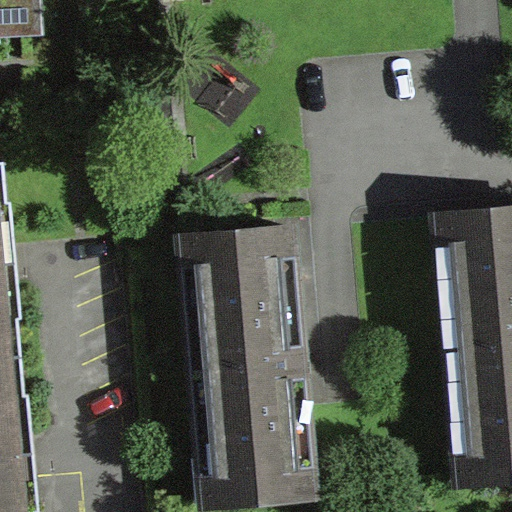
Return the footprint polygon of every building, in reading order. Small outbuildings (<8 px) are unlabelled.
[(0,0),(0,25),(32,24),(31,0),(0,0)] [(7,199),(3,160),(0,159),(0,356),(21,354),(18,317),(21,315),(15,247),(11,200),(7,199)] [(511,206),(436,214),(458,482),(511,477),(511,206)] [(292,226),(181,235),(204,503),(314,494),(302,350),(292,226)] [(21,354),(0,356),(0,511),(35,511),(36,509),(39,508),(33,440),(28,392),(25,391),(21,354)]
